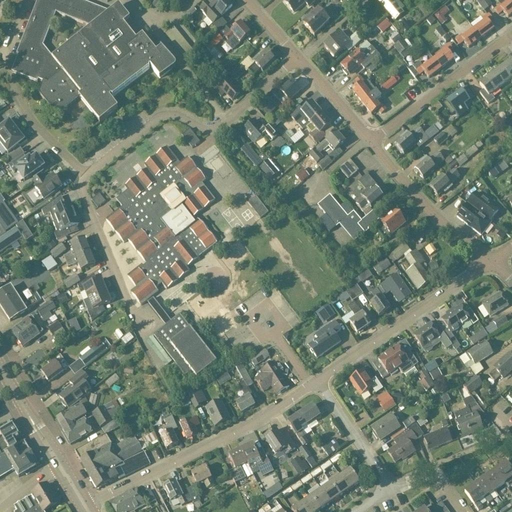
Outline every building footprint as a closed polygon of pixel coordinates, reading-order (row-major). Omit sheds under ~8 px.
[(119,17),(116,15),(78,0),(38,0),(16,55),(18,56),(11,73),(38,83),(38,81),(43,83),(39,94),(55,115),(68,113),(67,108),(79,98),(90,112),(100,124),(118,110),(110,99),(112,98),(113,99),(150,69),(149,69),(150,68),(160,80),(175,67),(175,66),(166,54),(161,58),(143,36),(136,41),(136,42),(135,43),(121,26),(121,23),(121,20),(119,17)] [(227,25),(220,18),(231,8),(224,0),(210,0),(200,10),(213,23),(212,24),(214,26),(219,32),(220,32),(226,27),(227,25)] [(316,0),(287,0),(284,3),(293,14),(305,4),(309,9),(317,1),(316,0)] [(381,0),(379,2),(395,21),(404,13),(402,11),(404,9),(396,0),(394,2),(391,0),(381,0)] [(476,2),(484,12),(493,5),(488,0),(472,0),(475,3),(476,2)] [(511,0),(502,8),(500,6),(494,11),(499,16),(503,12),(508,19),(511,15),(511,0)] [(434,17),(442,26),(447,22),(443,18),(449,13),(445,8),(434,17)] [(192,17),(197,13),(194,9),(187,15),(188,25),(193,24),(192,17)] [(318,11),(303,25),(314,37),(329,23),(318,11)] [(483,20),(485,22),(474,30),(481,40),(493,31),(489,24),(493,20),(489,15),(483,20)] [(388,20),(378,24),(382,34),(392,29),(388,20)] [(228,41),(225,44),(232,51),(241,43),(250,34),(241,24),(231,33),(225,38),(228,41)] [(175,27),(167,34),(180,49),(188,42),(175,27)] [(474,30),(464,38),(462,36),(456,41),(460,46),(464,43),(469,49),(481,40),(474,30)] [(334,59),(350,44),(340,33),(324,48),(334,59)] [(390,49),(402,40),(396,33),(384,43),(390,49)] [(217,34),(204,47),(206,49),(209,53),(223,41),(222,40),(217,34)] [(393,47),(400,56),(409,48),(403,40),(393,47)] [(443,50),(445,53),(434,61),(441,70),(454,61),(448,54),(453,51),(449,45),(443,50)] [(364,70),(379,58),(371,49),(362,57),(358,52),(341,67),(344,70),(343,72),(347,77),(349,75),(350,76),(361,66),(364,70)] [(188,63),(196,56),(192,50),(183,57),(188,63)] [(259,57),(253,62),(255,65),(248,71),(253,77),(260,71),(263,73),(275,62),(266,52),(260,58),(259,57)] [(419,63),(409,71),(414,79),(419,76),(424,73),(429,79),(441,70),(434,61),(424,68),(419,63)] [(511,62),(511,61),(499,70),(508,82),(511,79),(511,62)] [(235,83),(246,72),(240,66),(229,76),(235,83)] [(508,82),(499,70),(489,78),(498,90),(508,82)] [(355,82),(359,87),(352,92),(362,103),(376,92),(371,86),(365,90),(363,86),(365,84),(360,77),(355,82)] [(489,78),(479,85),(484,91),(480,94),(488,106),(489,106),(495,101),(491,95),(498,90),(489,78)] [(227,80),(220,86),(219,85),(214,89),(220,98),(225,94),(232,102),(240,95),(227,80)] [(284,96),(285,98),(289,102),(302,91),(293,81),(282,91),(281,89),(274,95),(279,101),(284,96)] [(386,84),(380,89),(383,94),(390,90),(386,84)] [(376,92),(362,103),(371,115),(377,111),(381,115),(387,111),(382,104),(379,107),(376,103),(381,99),(376,92)] [(444,104),(442,106),(444,108),(451,117),(454,115),(458,120),(468,112),(464,107),(474,100),(469,94),(464,97),(460,93),(444,104)] [(274,105),(270,100),(261,108),(265,113),(274,105)] [(436,113),(442,109),(438,103),(432,108),(436,113)] [(312,104),(303,112),(300,107),(289,116),(297,126),(298,125),(303,131),(309,126),(322,115),(312,104)] [(322,115),(309,126),(313,131),(308,135),(317,145),(319,143),(319,144),(325,139),(325,138),(326,137),(322,133),(331,126),(322,115)] [(3,125),(4,126),(0,129),(0,143),(1,144),(11,137),(17,132),(13,128),(15,126),(10,120),(3,125)] [(254,121),(243,131),(255,145),(266,135),(272,142),(277,137),(267,127),(263,131),(254,121)] [(401,155),(403,154),(404,156),(417,145),(416,144),(425,137),(418,128),(408,135),(407,133),(400,139),(401,141),(395,146),(399,151),(399,152),(401,155)] [(183,135),(193,149),(202,142),(192,129),(183,135)] [(290,130),(282,137),(288,143),(301,132),(295,136),(290,130)] [(11,137),(1,144),(8,154),(19,145),(20,147),(27,142),(22,135),(20,137),(17,132),(11,137)] [(439,148),(448,140),(441,132),(432,139),(439,148)] [(315,150),(309,156),(317,165),(324,159),(320,155),(330,146),(335,152),(334,152),(334,153),(339,149),(345,143),(336,133),(327,141),(325,139),(319,144),(320,145),(315,149),(315,150)] [(288,143),(282,137),(281,139),(280,138),(271,145),(277,152),(286,145),(289,148),(291,146),(288,143)] [(480,142),(456,162),(455,161),(448,167),(451,170),(458,165),(459,167),(478,152),(477,151),(483,146),(480,142)] [(258,158),(247,145),(241,151),(256,169),(268,159),(264,154),(258,158)] [(215,201),(202,184),(206,182),(188,158),(180,164),(167,148),(144,166),(147,170),(124,188),(127,192),(116,200),(122,208),(106,221),(124,244),(128,241),(146,265),(143,267),(142,266),(127,277),(136,289),(130,293),(141,307),(146,303),(152,298),(159,293),(156,289),(162,284),(167,290),(190,272),(187,268),(199,258),(217,244),(199,221),(199,222),(198,221),(181,235),(175,240),(161,222),(173,212),(168,206),(181,196),(186,203),(181,206),(192,219),(215,201)] [(20,149),(4,160),(9,166),(24,155),(20,149)] [(436,153),(428,161),(426,158),(419,164),(421,166),(415,171),(423,181),(436,170),(435,169),(444,162),(436,153)] [(41,170),(44,168),(37,157),(30,162),(28,160),(27,161),(24,156),(9,166),(14,174),(17,172),(24,182),(31,177),(32,179),(43,172),(41,170)] [(327,157),(317,166),(320,168),(323,172),(333,164),(332,163),(328,158),(327,157)] [(350,161),(340,170),(348,180),(358,172),(350,161)] [(504,161),(490,173),(496,179),(510,168),(504,161)] [(303,170),(295,177),(301,184),(309,177),(303,170)] [(454,170),(444,179),(442,176),(429,187),(438,197),(444,192),(445,194),(452,188),(451,186),(460,177),(454,170)] [(44,200),(62,188),(53,176),(45,181),(42,176),(33,183),(36,187),(35,188),(44,200)] [(361,196),(363,199),(356,205),(367,218),(373,213),(370,209),(371,209),(383,199),(375,189),(377,188),(367,176),(359,183),(366,192),(361,196)] [(475,194),(476,193),(484,186),(478,180),(470,187),(475,194)] [(472,199),(467,205),(457,218),(481,237),(491,224),(490,223),(499,211),(485,200),(476,193),(472,199)] [(98,209),(106,203),(99,195),(91,201),(98,209)] [(70,204),(65,206),(62,197),(42,211),(44,216),(51,214),(54,223),(75,215),(70,204)] [(269,213),(256,197),(248,204),(260,219),(269,213)] [(360,223),(361,222),(354,213),(348,218),(330,197),(318,207),(336,229),(339,226),(354,243),(367,232),(360,223)] [(18,224),(4,204),(0,206),(0,220),(8,231),(18,224)] [(373,212),(373,213),(367,218),(361,222),(368,230),(380,220),(373,212)] [(380,223),(381,225),(375,230),(384,240),(390,235),(391,236),(405,224),(395,213),(389,218),(388,216),(380,223)] [(75,215),(54,223),(53,224),(56,233),(54,234),(57,241),(79,232),(77,227),(79,226),(75,215)] [(52,240),(46,245),(51,251),(57,246),(52,240)] [(71,246),(75,256),(73,257),(72,254),(64,257),(66,263),(90,253),(85,240),(71,246)] [(61,244),(49,253),(54,260),(55,261),(55,260),(57,259),(67,252),(61,244)] [(416,252),(413,255),(404,244),(392,255),(388,258),(392,264),(396,261),(397,262),(404,256),(406,259),(407,261),(407,262),(408,262),(413,270),(406,274),(418,291),(430,282),(419,267),(424,263),(416,252)] [(95,266),(90,253),(66,263),(68,268),(76,265),(75,262),(77,261),(81,272),(95,266)] [(373,269),(378,276),(391,266),(386,260),(373,269)] [(25,273),(25,274),(29,279),(39,272),(35,266),(25,273)] [(68,290),(80,282),(76,275),(63,283),(68,290)] [(101,282),(97,284),(93,276),(77,287),(80,294),(85,292),(88,300),(106,293),(101,282)] [(410,295),(397,276),(381,287),(386,295),(390,292),(399,304),(410,295)] [(37,285),(17,299),(18,301),(3,310),(10,322),(26,312),(38,304),(33,296),(40,291),(37,285)] [(351,289),(358,299),(363,295),(356,285),(351,289)] [(18,301),(17,299),(11,289),(0,295),(0,306),(3,310),(18,301)] [(56,289),(42,299),(46,305),(60,296),(56,289)] [(358,299),(351,289),(346,292),(353,302),(358,299)] [(371,294),(376,301),(371,305),(379,318),(390,310),(382,297),(377,290),(371,294)] [(88,300),(92,311),(87,313),(91,323),(102,315),(99,309),(111,304),(106,293),(88,300)] [(65,294),(59,298),(63,305),(69,301),(65,294)] [(490,318),(508,306),(500,294),(482,305),(490,318)] [(153,299),(152,298),(146,303),(165,327),(171,322),(168,317),(159,307),(153,299)] [(51,302),(37,311),(45,323),(53,318),(50,313),(56,309),(51,302)] [(362,315),(358,308),(355,304),(348,308),(356,319),(350,323),(358,335),(359,334),(360,335),(364,332),(363,331),(370,326),(362,315)] [(321,311),(328,321),(336,315),(328,305),(321,311)] [(470,310),(465,314),(460,307),(455,311),(454,309),(450,312),(460,328),(470,321),(473,326),(478,323),(470,310)] [(441,320),(446,327),(441,330),(447,339),(451,346),(457,342),(451,334),(460,328),(450,312),(446,315),(447,317),(441,320)] [(165,327),(153,336),(185,377),(191,372),(197,379),(217,363),(190,329),(180,315),(171,322),(165,327)] [(504,316),(494,323),(495,325),(485,331),(489,337),(509,325),(504,316)] [(27,321),(12,333),(23,348),(38,336),(39,336),(43,332),(32,317),(27,321)] [(70,322),(75,334),(82,331),(78,319),(70,322)] [(58,322),(48,329),(53,336),(63,328),(58,322)] [(340,344),(335,336),(341,332),(334,322),(315,335),(319,340),(309,347),(317,359),(340,344)] [(434,348),(431,344),(439,338),(430,326),(414,337),(422,349),(425,354),(427,353),(428,354),(432,351),(433,349),(434,348)] [(85,368),(111,347),(106,339),(80,360),(85,368)] [(451,346),(447,339),(441,344),(445,350),(451,346)] [(398,347),(388,355),(398,369),(403,375),(405,376),(412,371),(413,368),(418,365),(410,353),(412,351),(405,341),(398,346),(398,347)] [(485,343),(467,354),(465,355),(470,362),(467,363),(471,369),(470,369),(475,377),(483,371),(479,363),(492,355),(485,343)] [(255,368),(270,358),(265,351),(250,360),(255,368)] [(388,355),(378,361),(373,365),(383,380),(389,375),(391,377),(397,372),(396,371),(398,369),(388,355)] [(493,369),(495,371),(489,377),(493,383),(500,377),(502,380),(511,370),(511,358),(509,355),(493,369)] [(60,356),(54,361),(49,365),(50,367),(41,373),(49,384),(63,373),(69,369),(65,362),(60,356)] [(435,361),(425,367),(429,373),(439,367),(435,361)] [(263,374),(255,380),(263,393),(272,388),(277,396),(290,388),(274,364),(262,372),(263,374)] [(255,407),(249,397),(252,396),(248,388),(254,385),(242,365),(236,369),(242,381),(237,384),(246,399),(236,404),(242,414),(255,407)] [(376,379),(371,382),(363,371),(349,381),(360,397),(372,389),(376,394),(383,390),(376,379)] [(421,383),(421,384),(426,392),(434,388),(425,371),(418,375),(423,382),(421,383)] [(68,382),(73,388),(60,398),(62,401),(61,402),(62,404),(63,406),(64,407),(66,408),(67,407),(69,410),(91,392),(84,383),(89,380),(82,372),(68,382)] [(222,386),(233,380),(229,372),(218,379),(222,386)] [(106,383),(108,384),(111,388),(120,380),(116,375),(106,383)] [(471,398),(475,394),(474,393),(483,386),(476,377),(463,388),(471,398)] [(196,393),(188,397),(195,411),(203,407),(202,405),(207,403),(202,392),(196,395),(196,393)] [(395,406),(387,394),(377,400),(385,413),(395,406)] [(475,394),(471,398),(463,401),(466,410),(454,415),(457,421),(456,422),(463,437),(482,429),(478,420),(486,417),(482,412),(487,409),(475,394)] [(89,405),(97,407),(100,395),(97,395),(97,397),(91,396),(89,405)] [(179,402),(182,409),(191,405),(188,398),(179,402)] [(215,399),(217,404),(206,409),(215,428),(230,421),(221,402),(220,402),(218,398),(215,399)] [(115,401),(92,415),(100,429),(123,415),(115,401)] [(312,406),(300,414),(307,425),(314,421),(315,423),(316,422),(324,433),(329,430),(325,423),(324,424),(321,419),(312,406)] [(81,407),(57,421),(71,446),(92,434),(84,420),(74,427),(72,425),(87,416),(81,407)] [(307,425),(300,414),(288,423),(304,447),(299,450),(309,465),(314,461),(311,458),(312,458),(305,447),(309,444),(304,437),(305,436),(301,430),(307,425)] [(371,428),(380,441),(400,428),(391,415),(371,428)] [(163,429),(165,435),(160,438),(167,451),(179,445),(175,439),(177,438),(174,431),(177,429),(172,417),(164,420),(167,427),(163,429)] [(196,418),(191,420),(180,425),(187,441),(198,436),(195,428),(200,426),(196,418)] [(412,418),(403,424),(407,430),(416,423),(412,418)] [(0,430),(0,434),(2,438),(0,438),(0,450),(1,452),(7,448),(10,452),(17,448),(14,442),(23,437),(14,422),(0,430)] [(416,425),(410,429),(418,441),(417,440),(424,436),(416,425)] [(112,445),(111,445),(106,435),(75,453),(81,462),(80,463),(91,482),(113,470),(123,464),(122,463),(147,449),(143,441),(148,438),(143,429),(123,440),(127,447),(116,453),(112,445)] [(406,434),(404,435),(394,442),(397,446),(388,453),(395,464),(404,457),(405,459),(416,452),(411,446),(418,441),(410,429),(405,432),(406,434)] [(424,439),(429,451),(452,442),(446,430),(424,439)] [(276,431),(264,439),(276,456),(283,451),(286,456),(296,449),(286,434),(281,438),(276,431)] [(149,441),(152,448),(158,445),(154,439),(149,441)] [(323,449),(329,457),(340,449),(335,441),(323,449)] [(0,457),(0,479),(14,471),(19,479),(25,475),(27,476),(30,474),(29,473),(39,467),(25,443),(17,448),(10,452),(0,457)] [(263,449),(256,452),(253,445),(241,451),(247,465),(252,475),(259,472),(262,478),(274,472),(263,449)] [(0,457),(10,452),(7,448),(1,452),(0,450),(0,457)] [(247,465),(241,451),(229,456),(236,471),(236,470),(238,474),(231,478),(236,487),(247,481),(243,472),(242,472),(240,468),(247,465)] [(124,463),(124,464),(114,470),(120,480),(150,465),(144,453),(124,463)] [(339,454),(329,461),(332,466),(343,459),(339,454)] [(290,464),(299,477),(309,470),(304,462),(301,463),(298,458),(290,464)] [(329,461),(319,468),(323,473),(332,466),(329,461)] [(495,471),(505,485),(511,479),(511,472),(505,463),(495,471)] [(449,480),(467,472),(463,465),(446,473),(449,480)] [(214,486),(211,479),(212,479),(206,467),(191,474),(197,486),(204,483),(207,489),(214,486)] [(323,473),(319,468),(310,475),(313,480),(323,473)] [(115,473),(113,470),(91,482),(97,491),(118,479),(115,473)] [(341,477),(350,490),(360,483),(351,470),(341,477)] [(505,485),(495,471),(485,478),(495,492),(505,485)] [(310,475),(300,482),(303,486),(313,480),(310,475)] [(350,490),(341,477),(331,484),(340,497),(350,490)] [(495,492),(485,478),(475,485),(484,499),(488,505),(493,502),(489,496),(495,492)] [(180,488),(179,489),(175,482),(163,488),(171,503),(178,500),(181,507),(188,503),(180,488)] [(300,482),(290,488),(294,493),(303,486),(300,482)] [(278,484),(264,494),(269,500),(283,490),(278,484)] [(340,497),(331,484),(321,491),(330,504),(340,497)] [(31,495),(33,497),(14,508),(16,511),(45,511),(59,504),(47,485),(31,495)] [(484,499),(475,485),(465,493),(473,504),(469,507),(472,511),(476,509),(478,511),(483,509),(479,503),(484,499)] [(330,504),(321,491),(318,486),(308,493),(311,498),(320,511),(330,504)] [(186,490),(197,511),(203,507),(200,502),(201,501),(193,487),(186,490)] [(294,493),(290,488),(280,495),(284,500),(294,493)] [(150,491),(140,497),(135,489),(122,497),(131,511),(133,511),(144,505),(148,503),(149,505),(156,501),(150,491)] [(222,490),(214,495),(215,496),(214,497),(215,499),(223,493),(222,490)] [(131,511),(122,497),(110,504),(114,511),(131,511)] [(318,511),(320,511),(311,498),(302,505),(306,511),(318,511)] [(189,511),(193,511),(196,511),(192,503),(187,506),(189,511)] [(433,511),(438,511),(445,507),(441,503),(432,510),(433,511)]
